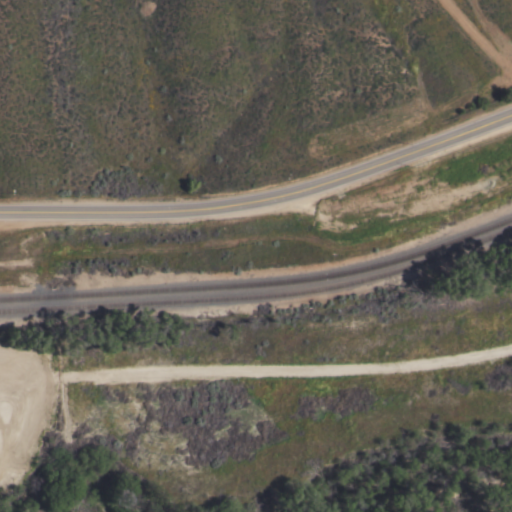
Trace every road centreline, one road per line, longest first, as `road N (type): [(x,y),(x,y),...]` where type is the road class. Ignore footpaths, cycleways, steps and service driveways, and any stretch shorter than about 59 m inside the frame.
road 1 (secondary): [(0,213),(205,210),(301,194),(511,113)]
road 2 (residential): [(0,368),(65,377),(350,370),(446,364),(511,349)]
